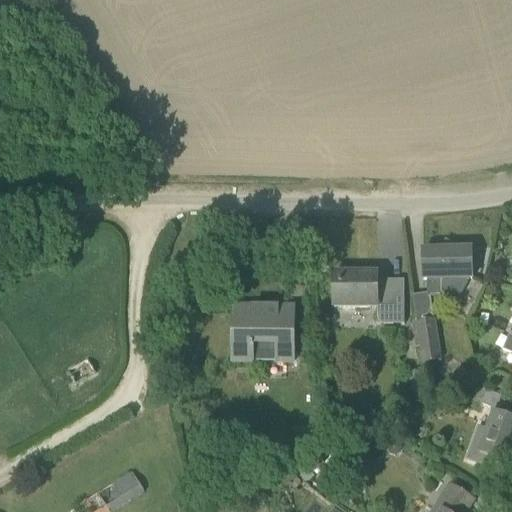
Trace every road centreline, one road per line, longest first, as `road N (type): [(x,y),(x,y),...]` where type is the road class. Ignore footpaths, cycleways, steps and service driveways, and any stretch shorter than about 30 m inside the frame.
road 1 (unclassified): [(138,202),(443,203),(511,195)]
road 2 (unclassified): [(0,476),(133,397),(138,202)]
road 3 (unclassified): [(0,213),(138,202)]
